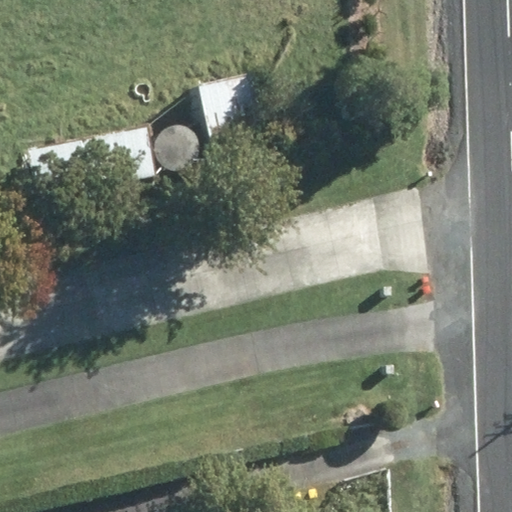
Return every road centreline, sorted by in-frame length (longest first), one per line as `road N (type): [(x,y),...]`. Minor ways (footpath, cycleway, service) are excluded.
road 1 (unknown): [(511,199),(0,337)]
road 2 (unclassified): [(511,179),(507,0)]
